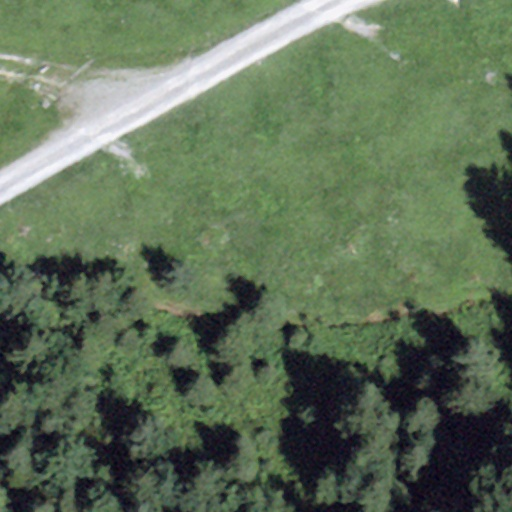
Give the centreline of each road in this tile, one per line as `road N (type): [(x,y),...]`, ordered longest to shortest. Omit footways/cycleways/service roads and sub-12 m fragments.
road 1 (track): [(161,90),(335,0)]
road 2 (track): [(0,185),(161,90)]
road 3 (track): [(161,90),(0,67)]
